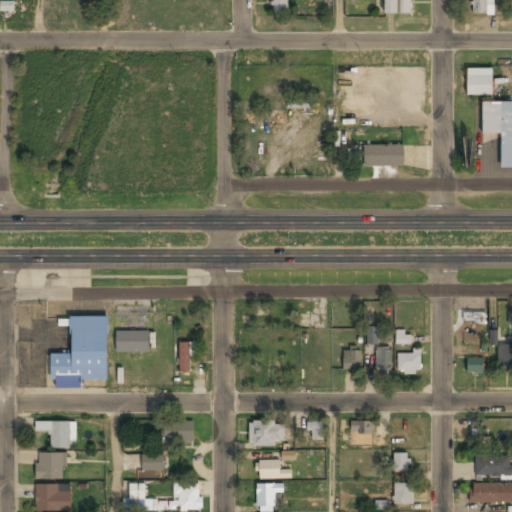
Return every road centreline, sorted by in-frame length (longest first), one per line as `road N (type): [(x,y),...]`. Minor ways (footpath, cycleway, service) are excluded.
road 1 (residential): [(0,294),(511,292)]
road 2 (residential): [(511,402),(0,403)]
road 3 (trunk): [(511,223),(0,224)]
road 4 (trunk): [(0,256),(511,256)]
road 5 (residential): [(223,511),(222,42)]
road 6 (residential): [(511,42),(222,42)]
road 7 (residential): [(225,185),(511,185)]
road 8 (residential): [(441,511),(442,256)]
road 9 (residential): [(1,511),(1,257)]
road 10 (residential): [(443,223),(441,0)]
road 11 (residential): [(222,42),(0,43)]
road 12 (residential): [(0,166),(4,43)]
